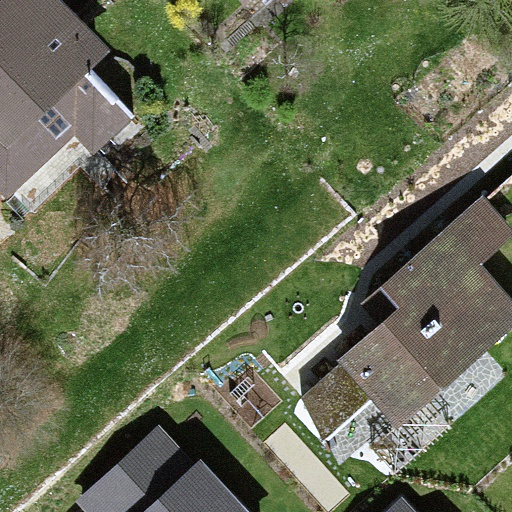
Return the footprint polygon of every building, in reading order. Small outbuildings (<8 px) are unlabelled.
[(0,0),(0,177),(30,210),(133,113),(81,62),(97,47),(71,21),(66,21),(45,0),(0,0)] [(271,0),(233,0),(251,19),(271,0)] [(313,419),(363,376),(400,418),(511,317),(511,308),(473,265),(507,234),(478,202),(367,302),(384,321),(301,396),(313,419)] [(158,423),(74,496),(88,511),(251,511),(199,452),(190,460),(158,423)] [(419,511),(403,493),(381,511),(419,511)]
